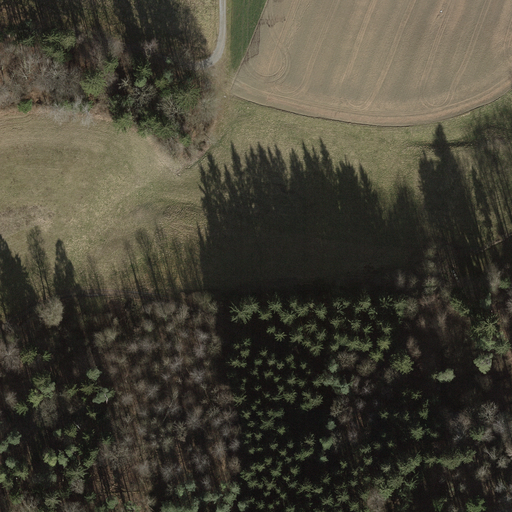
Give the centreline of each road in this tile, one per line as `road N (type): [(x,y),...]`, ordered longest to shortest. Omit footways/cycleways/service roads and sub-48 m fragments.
road 1 (track): [(0,333),(40,305),(109,292),(194,307),(278,348),(416,381),(452,387),(511,370)]
road 2 (track): [(0,35),(110,42),(185,63),(219,53)]
